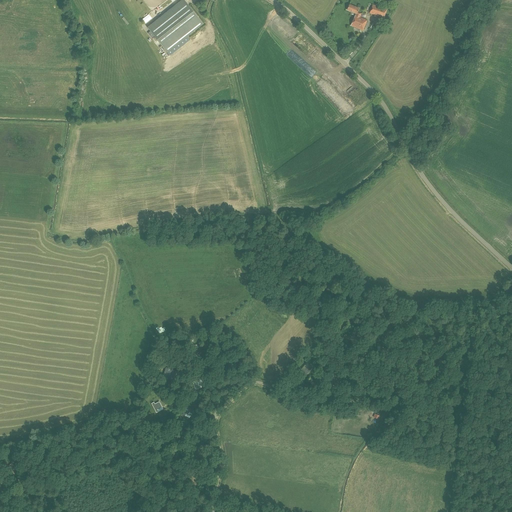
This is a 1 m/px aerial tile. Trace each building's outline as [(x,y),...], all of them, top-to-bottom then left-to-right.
[(182,1),(147,28),(167,52),(203,24),(187,3),(185,5),(182,1)] [(356,14),(351,26),(363,30),(367,21),(359,17),(360,13),(357,12),(359,9),(349,5),(347,10),(356,14)] [(384,18),(387,10),(373,5),(370,13),(384,18)] [(378,31),(381,26),(373,23),(370,28),(378,31)] [(262,283),(268,283),(268,273),(262,273),(262,274),(260,275),(260,281),(262,281),(262,283)] [(302,293),(305,288),(307,284),(304,283),(302,287),(301,287),(300,289),(291,285),(287,292),(297,296),(299,292),(302,293)] [(323,310),(329,306),(324,297),(317,301),(323,310)] [(414,337),(422,335),(418,325),(411,328),(414,337)] [(354,331),(353,333),(355,334),(353,339),(360,342),(363,334),(354,331)] [(328,346),(330,336),(323,334),(320,344),(328,346)] [(387,346),(387,343),(377,344),(378,351),(386,351),(386,346),(387,346)] [(199,348),(197,345),(195,345),(189,349),(193,356),(198,354),(199,356),(201,354),(197,349),(199,348)] [(307,375),(313,367),(307,363),(301,370),(307,375)] [(411,378),(417,372),(410,366),(404,371),(411,378)] [(176,375),(177,371),(166,367),(163,376),(173,379),(175,375),(176,375)] [(328,388),(334,390),(336,383),(338,384),(339,381),(332,378),(328,388)] [(196,390),(204,386),(201,379),(193,383),(196,390)] [(157,413),(164,409),(159,402),(155,404),(154,402),(152,404),(157,413)] [(191,419),(192,417),(191,416),(193,411),(187,407),(183,415),(191,419)] [(19,469),(21,467),(19,464),(19,465),(15,462),(18,459),(15,455),(12,458),(14,460),(12,462),(12,463),(8,466),(14,472),(18,469),(19,469)]
